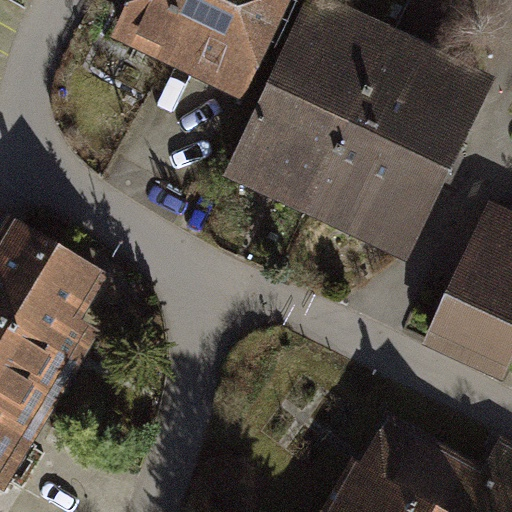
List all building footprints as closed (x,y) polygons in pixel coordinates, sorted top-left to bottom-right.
[(279,0),(128,0),(113,33),(237,91),(279,0)] [(392,41),(316,3),(232,169),(308,207),(392,41)] [(392,41),(308,207),(396,252),(481,85),(392,41)] [(422,342),(502,378),(511,356),(511,210),(485,199),(422,342)] [(0,493),(8,498),(101,337),(86,328),(116,275),(15,217),(0,242),(0,493)] [(511,511),(511,448),(494,477),(403,425),(376,473),(365,467),(339,511),(511,511)]
